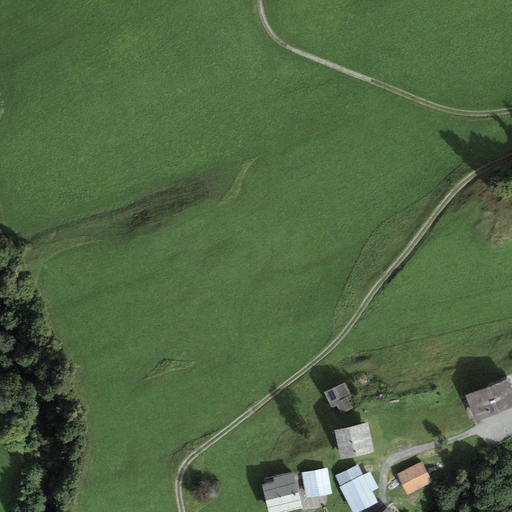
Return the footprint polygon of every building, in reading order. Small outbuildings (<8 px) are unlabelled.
[(511,388),(509,380),(468,397),(479,422),(511,408),(511,388)] [(345,382),(324,392),(332,408),(338,405),(341,413),(353,407),(349,398),(352,397),(345,382)] [(367,425),(336,430),(341,458),(372,453),(367,425)] [(421,462),(398,474),(408,494),(432,482),(421,462)] [(358,463),(335,475),(341,486),(340,487),(351,511),(358,511),(378,503),(372,491),(364,475),(358,463)] [(326,469),(302,473),(306,497),(331,492),(326,469)] [(266,484),(262,485),(268,511),(289,511),(304,509),(294,471),(264,478),(266,484)] [(370,472),(364,475),(372,491),(378,488),(370,472)]
